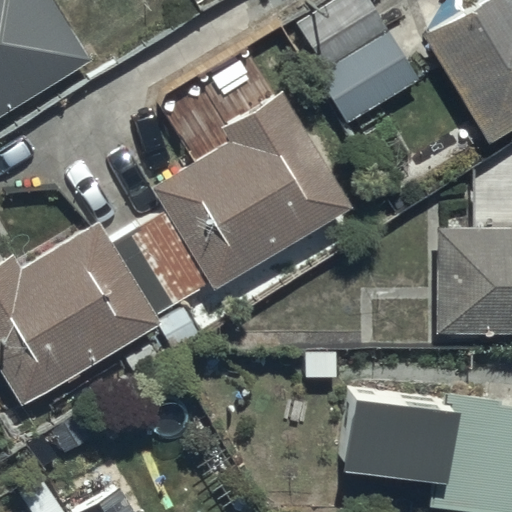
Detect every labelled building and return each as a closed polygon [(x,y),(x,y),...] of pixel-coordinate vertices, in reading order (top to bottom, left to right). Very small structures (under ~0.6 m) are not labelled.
[(0,0),(0,101),(80,51),(47,0),(0,0)] [(319,0),(290,19),(316,59),(305,67),(339,120),(411,74),(363,0),(319,0)] [(511,0),(454,0),(412,26),(479,136),(511,115),(511,0)] [(217,129),(138,178),(203,282),(339,197),(269,84),(211,120),(217,129)] [(0,249),(0,377),(15,401),(148,316),(145,311),(193,281),(148,210),(101,240),(86,215),(9,264),(0,249)] [(511,220),(427,219),(426,328),(511,329),(511,220)] [(428,396),(330,386),(322,463),(416,473),(413,506),(473,511),(511,511),(511,396),(429,388),(428,396)] [(124,511),(109,486),(65,511),(124,511)]
